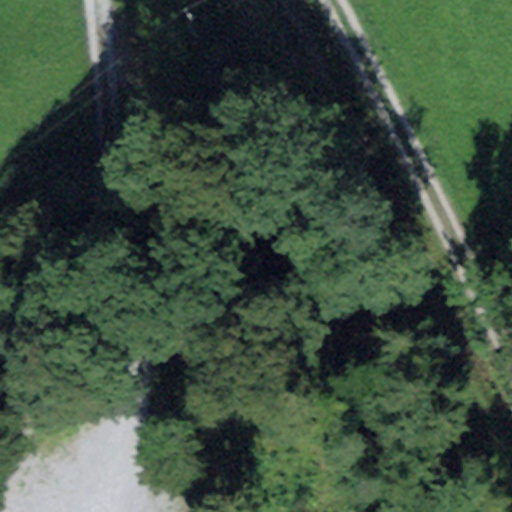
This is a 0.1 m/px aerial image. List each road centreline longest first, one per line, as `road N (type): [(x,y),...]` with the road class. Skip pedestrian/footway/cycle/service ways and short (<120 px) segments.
road 1 (track): [(511,484),(246,0)]
road 2 (track): [(115,463),(137,404),(138,360),(110,186),(93,0)]
road 3 (track): [(511,340),(334,0)]
